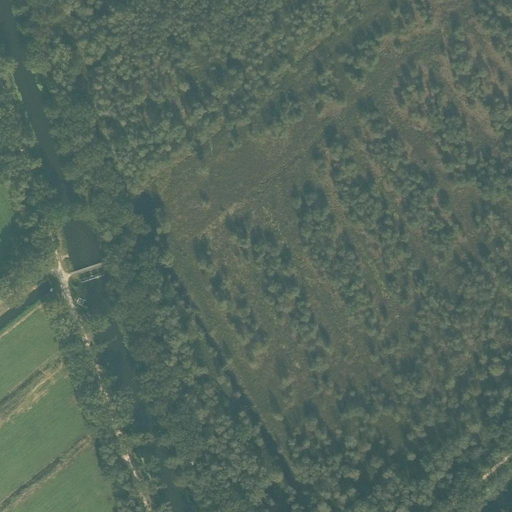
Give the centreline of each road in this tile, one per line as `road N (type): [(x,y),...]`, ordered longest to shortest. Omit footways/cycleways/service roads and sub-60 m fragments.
road 1 (track): [(26,0),(114,263)]
road 2 (track): [(106,263),(117,267),(211,511)]
road 3 (track): [(150,511),(62,277)]
road 4 (track): [(58,266),(0,86)]
